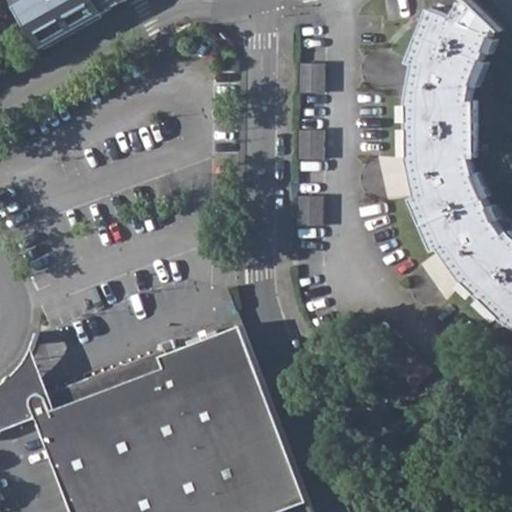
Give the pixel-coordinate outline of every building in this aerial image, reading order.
[(18,0),(43,46),(91,19),(107,10),(101,0),(18,0)] [(101,0),(107,10),(113,7),(124,0),(101,0)] [(411,90),(410,100),(412,157),(420,195),(414,198),(437,251),(442,249),(447,257),(465,281),(505,319),(511,323),(511,229),(508,233),(497,215),(488,194),(479,173),(474,157),(481,156),(480,100),(474,99),(475,87),(491,43),(499,28),(469,0),(466,0),(466,2),(463,2),(457,11),(459,12),(457,14),(455,13),(454,16),(451,15),(432,7),(426,21),(423,28),(411,61),(416,65),(414,72),(411,90)] [(325,64),(300,64),(300,78),(325,79),(325,64)] [(325,79),(300,78),(300,93),(325,93),(325,79)] [(325,131),(300,130),(299,159),(324,159),(325,131)] [(324,197),(299,197),(299,226),(324,226),(324,197)] [(230,288),(209,286),(210,295),(212,306),(216,321),(219,329),(243,320),(230,288)] [(31,396),(37,412),(74,511),(270,511),(309,498),(243,320),(219,329),(161,350),(165,363),(52,406),(47,393),(44,390),(40,390),(37,390),(34,392),(31,396)] [(0,384),(0,426),(37,412),(31,396),(34,392),(37,390),(40,390),(44,390),(47,393),(52,406),(165,363),(161,350),(58,389),(37,336),(34,343),(31,350),(27,357),(21,366),(15,372),(9,377),(0,384)] [(395,336),(378,356),(398,373),(413,354),(395,336)] [(413,354),(398,373),(416,389),(433,370),(413,354)]
